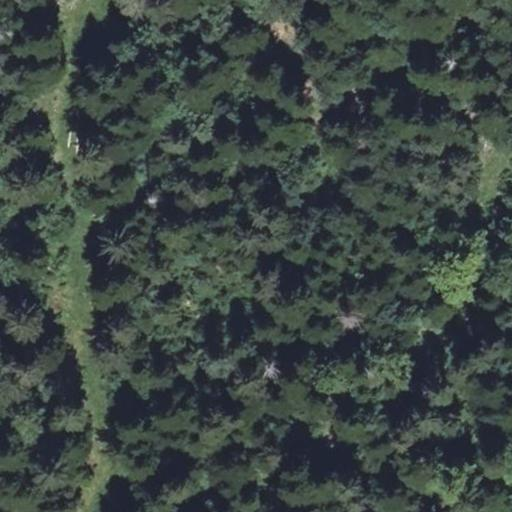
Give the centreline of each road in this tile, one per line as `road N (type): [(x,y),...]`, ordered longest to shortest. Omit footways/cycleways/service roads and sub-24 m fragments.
road 1 (track): [(104,0),(86,17),(69,67),(61,140),(76,200),(89,402),(114,477),(100,511)]
road 2 (track): [(511,473),(473,448),(445,378),(448,334),(482,238),(481,187),(511,136)]
